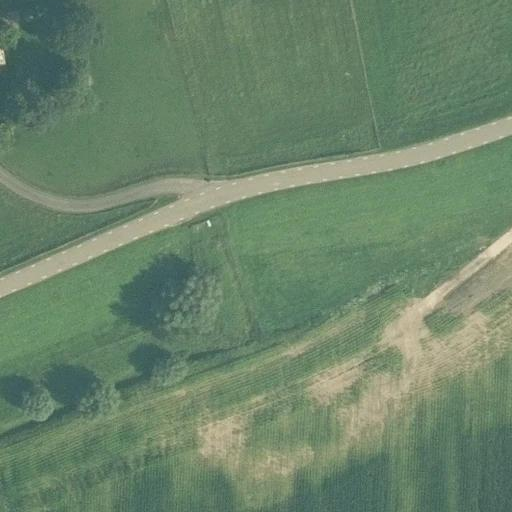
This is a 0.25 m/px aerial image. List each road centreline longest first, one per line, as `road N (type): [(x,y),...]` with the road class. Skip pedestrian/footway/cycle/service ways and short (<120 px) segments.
road 1 (unclassified): [(0,285),(253,185),(511,123)]
road 2 (track): [(511,232),(409,319)]
